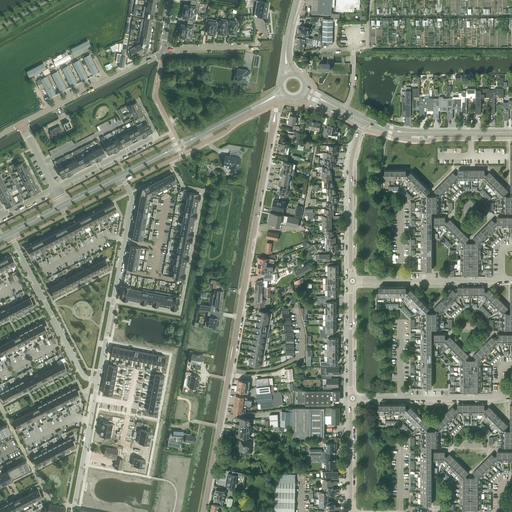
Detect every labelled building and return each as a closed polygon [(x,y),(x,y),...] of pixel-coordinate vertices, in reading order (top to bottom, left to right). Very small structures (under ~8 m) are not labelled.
[(316,0),(316,13),(331,14),(331,13),(331,7),(334,7),(334,0),(316,0)] [(336,0),(336,11),(344,11),(354,12),(354,9),(359,9),(359,0),(336,0)] [(254,16),(266,18),(269,3),(257,1),(254,16)] [(200,4),(190,2),(190,6),(185,5),(184,8),(183,8),(183,11),(198,14),(200,4)] [(187,22),(193,23),(195,13),(198,14),(183,11),(182,14),(183,15),(183,18),(188,19),(187,22)] [(152,27),(153,19),(143,17),(145,17),(145,19),(142,19),(141,25),(152,27)] [(216,28),(217,21),(217,20),(206,18),(205,28),(208,29),(207,34),(210,34),(210,35),(213,36),(214,35),(216,28)] [(226,27),(227,20),(227,19),(220,18),(220,21),(217,21),(216,28),(219,28),(218,33),(221,34),(221,35),(224,35),(224,34),(225,34),(226,27)] [(333,19),(323,18),(322,44),(332,44),(333,19)] [(227,20),(226,27),(229,28),(228,33),(231,33),(231,34),(234,35),(235,34),(237,22),(227,20)] [(179,31),(192,33),(193,23),(187,22),(186,25),(182,25),(181,28),(180,27),(179,31)] [(308,36),(309,33),(308,32),(308,28),(299,26),(299,27),(297,27),(297,29),(298,30),(297,34),(308,36)] [(192,33),(179,31),(179,34),(180,34),(179,37),(187,39),(187,40),(190,40),(190,39),(191,39),(192,33)] [(321,41),(313,39),(305,37),(305,39),(296,38),(294,48),(303,49),(305,42),(308,43),(308,41),(312,42),(312,44),(321,46),(321,41)] [(71,49),(74,55),(91,46),(88,40),(71,49)] [(140,44),(143,51),(147,50),(148,48),(149,44),(141,42),(140,44)] [(140,44),(134,47),(138,54),(143,51),(140,44)] [(138,54),(134,47),(129,49),(130,50),(128,51),(130,56),(132,55),(133,57),(138,54)] [(92,75),(98,72),(89,55),(84,58),(92,75)] [(56,61),(52,63),(54,67),(68,60),(66,56),(60,59),(58,56),(55,58),(56,61)] [(82,80),(87,77),(79,60),(73,63),(82,80)] [(26,72),(29,78),(46,69),(43,63),(26,72)] [(68,66),(62,69),(71,85),(76,83),(68,66)] [(239,69),(237,80),(245,82),(245,80),(249,81),(249,78),(250,78),(251,71),(243,70),(243,69),(239,69)] [(57,71),(52,74),(60,91),(66,88),(57,71)] [(55,94),(47,77),(41,80),(50,96),(55,94)] [(401,103),(405,103),(405,117),(410,117),(410,97),(419,97),(419,88),(410,88),(410,87),(405,87),(405,97),(401,97),(401,103)] [(461,97),(461,112),(461,114),(466,114),(466,97),(475,97),(475,90),(475,88),(466,88),(466,90),(461,90),(461,97)] [(489,97),(489,90),(489,88),(481,88),(481,90),(475,90),(475,97),(475,114),(480,114),(481,97),(489,97)] [(489,90),(489,97),(489,114),(494,114),(494,97),(503,97),(503,88),(495,88),(495,90),(489,90)] [(461,112),(461,97),(452,96),(452,98),(447,98),(447,100),(447,110),(447,119),(452,119),(453,107),(456,107),(456,112),(461,112)] [(447,110),(447,100),(447,98),(443,98),(443,97),(442,97),(439,97),(438,97),(438,98),(433,98),(433,100),(433,119),(438,119),(439,107),(441,107),(441,110),(447,110)] [(433,110),(433,100),(433,98),(424,98),(419,98),(419,100),(419,119),(424,119),(424,107),(427,107),(427,110),(433,110)] [(511,108),(511,99),(508,100),(508,102),(503,102),(503,120),(508,120),(509,109),(511,108)] [(131,112),(140,108),(137,102),(129,106),(128,107),(131,112)] [(142,113),(143,113),(140,108),(131,112),(132,112),(135,117),(142,113)] [(295,125),(295,124),(296,116),(290,115),(288,124),(295,125)] [(66,130),(72,127),(69,121),(64,124),(66,130)] [(319,131),(319,126),(318,126),(319,122),(310,121),(309,125),(306,125),(305,131),(309,132),(310,129),(319,131)] [(143,125),(142,125),(147,135),(148,135),(147,134),(152,132),(148,124),(143,126),(143,125)] [(138,128),(143,137),(147,135),(142,125),(138,128)] [(337,135),(338,131),(337,131),(337,127),(328,125),(327,130),(324,129),(322,136),(327,137),(328,134),(328,133),(337,135)] [(52,137),(63,131),(60,126),(50,131),(51,133),(50,134),(52,137)] [(143,137),(138,128),(133,130),(137,139),(142,137),(143,137)] [(133,130),(128,133),(133,142),(137,139),(133,130)] [(123,135),(128,144),(133,142),(128,133),(123,135)] [(118,138),(123,147),(128,144),(123,135),(118,138)] [(114,140),(119,150),(119,149),(118,149),(123,147),(118,138),(119,139),(114,141),(114,140)] [(109,142),(114,152),(119,150),(114,140),(109,142)] [(114,152),(109,142),(104,145),(104,146),(108,154),(113,152),(114,152)] [(287,147),(279,145),(278,147),(277,147),(276,152),(286,153),(287,147)] [(96,149),(101,159),(101,158),(106,155),(102,147),(97,150),(96,149)] [(91,151),(96,161),(101,159),(96,149),(91,151)] [(87,154),(91,163),(96,161),(91,151),(87,154)] [(82,157),(86,165),(91,163),(87,154),(86,154),(87,155),(82,157)] [(226,156),(224,165),(232,166),(231,171),(238,172),(241,158),(226,156)] [(77,159),(82,168),(86,165),(82,157),(78,160),(77,159)] [(72,161),(77,170),(82,168),(77,159),(72,161)] [(19,170),(27,166),(24,161),(16,165),(19,170)] [(77,170),(72,161),(67,164),(72,173),(73,173),(72,173),(77,170)] [(63,166),(67,176),(72,173),(67,164),(68,165),(63,167),(63,166)] [(29,171),(27,166),(19,170),(17,171),(20,176),(21,175),(29,171)] [(67,176),(63,166),(58,169),(58,170),(62,178),(67,175),(67,176)] [(24,180),(32,176),(29,171),(21,175),(23,180),(24,180)] [(452,171),(448,175),(450,177),(456,183),(459,180),(456,174),(455,174),(454,173),(452,171)] [(406,174),(404,180),(407,183),(413,177),(414,176),(410,172),(409,173),(407,174),(406,174)] [(485,174),(483,180),(485,183),(492,177),(493,175),(489,172),(488,173),(486,175),(485,174)] [(173,174),(168,176),(173,186),(178,183),(175,178),(176,178),(175,177),(173,174)] [(448,175),(445,179),(446,181),(452,187),(456,183),(450,177),(448,175)] [(492,177),(485,183),(489,187),(495,181),(497,179),(493,175),(492,177)] [(24,180),(23,180),(22,180),(25,186),(26,185),(34,181),(32,176),(24,180)] [(168,176),(163,179),(167,188),(173,186),(168,176)] [(413,177),(407,183),(411,187),(417,181),(418,179),(414,176),(413,177)] [(163,179),(157,181),(162,191),(167,188),(163,179)] [(417,181),(411,187),(414,190),(421,184),(422,183),(418,179),(417,181)] [(445,179),(441,183),(442,184),(449,191),(452,187),(446,181),(445,179)] [(495,181),(489,187),(493,191),(499,184),(500,183),(497,179),(495,181)] [(26,185),(28,189),(29,190),(36,185),(34,181),(26,185)] [(157,181),(152,184),(157,192),(162,190),(162,191),(157,181)] [(421,184),(414,190),(418,194),(424,188),(426,187),(422,183),(421,184)] [(441,183),(437,187),(438,188),(445,195),(449,191),(442,184),(441,183)] [(499,184),(493,191),(497,195),(503,188),(504,187),(500,183),(499,184)] [(152,184),(147,187),(152,195),(157,192),(152,184)] [(39,190),(36,185),(29,190),(28,189),(27,190),(30,195),(32,194),(32,195),(35,193),(34,193),(39,190)] [(151,194),(151,195),(152,195),(147,187),(142,189),(141,193),(149,195),(151,194)] [(424,188),(418,194),(421,197),(427,195),(427,194),(428,192),(429,191),(426,187),(424,188)] [(437,187),(433,191),(435,192),(436,194),(436,195),(442,197),(445,195),(438,188),(437,187)] [(503,188),(497,195),(499,197),(506,195),(505,194),(507,192),(508,191),(504,187),(503,188)] [(8,188),(7,188),(7,189),(0,192),(0,194),(1,197),(8,194),(10,193),(8,188)] [(198,200),(199,194),(194,193),(193,192),(193,193),(186,191),(185,198),(198,200)] [(10,193),(8,194),(1,197),(4,202),(12,198),(13,198),(10,193)] [(4,202),(6,207),(11,205),(14,204),(14,203),(12,198),(4,202)] [(186,204),(196,206),(198,200),(185,198),(187,198),(186,204)] [(283,211),(284,201),(274,199),(272,207),(277,208),(276,210),(283,211)] [(113,214),(118,212),(119,212),(114,203),(109,206),(113,214)] [(183,210),(195,212),(196,206),(186,204),(185,210),(183,210)] [(109,217),(113,214),(109,206),(104,208),(109,217)] [(104,219),(109,217),(104,208),(99,211),(104,219)] [(301,217),(302,210),(296,209),(294,216),(301,217)] [(195,212),(183,210),(182,216),(194,218),(195,212)] [(99,222),(104,219),(99,211),(95,213),(99,222)] [(94,224),(99,222),(95,213),(90,216),(94,224)] [(281,229),(282,225),(283,216),(274,214),(273,215),(269,215),(268,223),(267,227),(281,229)] [(89,227),(94,224),(90,216),(85,218),(89,227)] [(183,222),(193,224),(194,218),(182,216),(184,217),(183,222)] [(299,219),(283,216),(282,225),(297,227),(299,219)] [(85,229),(89,227),(85,218),(80,221),(85,229)] [(446,221),(443,228),(446,230),(452,224),(453,223),(450,219),(448,220),(447,222),(446,221)] [(492,219),(488,223),(489,224),(495,231),(498,228),(496,221),(495,222),(493,220),(492,219)] [(80,221),(75,223),(80,232),(85,229),(80,221)] [(181,228),(192,230),(193,224),(183,222),(181,228)] [(75,223),(71,226),(75,234),(80,232),(75,223)] [(452,224),(446,230),(450,234),(456,228),(457,226),(453,223),(452,224)] [(488,223),(484,226),(485,228),(492,234),(495,231),(489,224),(488,223)] [(66,228),(70,237),(75,234),(71,226),(66,228)] [(456,228),(450,234),(454,238),(460,231),(461,230),(457,226),(456,228)] [(484,226),(480,230),(482,232),(488,238),(492,234),(485,228),(484,226)] [(66,228),(61,231),(65,239),(70,237),(66,228)] [(180,234),(191,236),(192,230),(181,228),(180,234)] [(460,231),(454,238),(457,242),(464,235),(465,234),(461,230),(460,231)] [(480,230),(476,234),(478,235),(484,242),(488,238),(482,232),(480,230)] [(61,242),(65,239),(61,231),(56,233),(61,242)] [(277,240),(278,233),(267,231),(266,238),(277,240)] [(56,244),(61,242),(56,233),(51,236),(56,244)] [(179,240),(190,242),(191,236),(180,234),(179,240)] [(464,235),(457,242),(460,244),(466,242),(466,241),(467,239),(469,238),(465,234),(464,235)] [(476,234),(472,238),(474,239),(475,241),(475,242),(481,245),(484,242),(478,235),(476,234)] [(51,247),(56,244),(51,236),(47,238),(51,247)] [(46,249),(51,247),(47,238),(42,240),(46,249)] [(41,252),(46,249),(42,240),(37,243),(41,252)] [(190,242),(179,240),(178,247),(188,249),(190,242)] [(36,254),(41,252),(37,243),(32,245),(36,254)] [(31,257),(36,254),(32,245),(27,248),(31,257)] [(177,253),(187,255),(188,249),(178,247),(177,253)] [(174,258),(186,261),(187,255),(177,253),(176,259),(174,258)] [(329,254),(320,254),(316,254),(315,255),(315,260),(317,261),(317,263),(324,263),(324,260),(331,260),(331,257),(329,257),(329,254)] [(11,267),(16,264),(12,256),(7,258),(11,267)] [(6,269),(11,267),(7,258),(2,261),(6,269)] [(173,264),(185,267),(186,261),(174,258),(173,264)] [(297,258),(287,262),(288,264),(292,263),(294,266),(298,264),(297,258)] [(111,267),(109,262),(107,262),(105,259),(100,262),(105,270),(111,267)] [(98,274),(105,270),(100,262),(94,265),(98,274)] [(327,271),(338,271),(338,265),(336,265),(336,262),(326,262),(326,265),(327,265),(327,271)] [(185,267),(173,264),(172,265),(174,265),(173,271),(184,273),(185,267)] [(296,271),(299,277),(312,269),(309,264),(296,271)] [(92,277),(98,274),(94,265),(88,268),(92,277)] [(86,280),(92,277),(88,268),(81,272),(86,280)] [(184,273),(173,271),(172,277),(177,278),(178,279),(178,278),(183,279),(184,273)] [(79,283),(86,280),(81,272),(75,275),(79,283)] [(73,287),(79,283),(75,275),(68,278),(73,287)] [(66,290),(73,287),(68,278),(62,281),(66,290)] [(212,288),(219,289),(219,285),(219,281),(211,280),(211,283),(213,284),(212,288)] [(270,290),(275,289),(275,287),(270,287),(262,286),(263,280),(255,282),(255,291),(270,292),(270,290)] [(60,293),(66,290),(62,281),(55,285),(60,293)] [(52,297),(60,293),(55,285),(50,287),(52,291),(50,292),(52,297)] [(128,299),(130,289),(130,287),(128,286),(126,286),(124,286),(122,292),(122,293),(121,298),(128,299)] [(146,303),(148,292),(149,290),(142,289),(142,291),(140,301),(146,303)] [(406,291),(404,298),(407,300),(414,293),(410,289),(409,290),(407,291),(406,291)] [(452,289),(448,293),(456,300),(458,297),(456,291),(455,292),(454,290),(452,289)] [(485,291),(482,298),(485,300),(493,293),(489,289),(488,290),(486,292),(485,291)] [(320,298),(330,298),(330,296),(338,296),(338,290),(327,290),(327,295),(320,295),(320,298)] [(215,291),(214,294),(217,294),(216,299),(222,299),(224,291),(217,291),(215,291)] [(269,302),(270,292),(255,291),(254,301),(269,302)] [(414,293),(407,300),(410,304),(418,296),(414,293)] [(448,293),(445,296),(452,304),(456,300),(448,293)] [(493,293),(485,300),(489,304),(497,296),(493,293)] [(200,305),(199,310),(213,312),(214,306),(221,308),(222,299),(216,299),(217,294),(214,294),(212,307),(200,305)] [(160,295),(158,305),(164,306),(166,296),(160,295)] [(172,297),(170,307),(177,308),(178,304),(178,303),(179,296),(177,296),(177,295),(175,295),(173,295),(172,297)] [(166,296),(164,306),(170,307),(172,297),(166,296)] [(418,296),(410,304),(414,308),(422,300),(418,296)] [(445,296),(441,300),(448,308),(452,304),(445,296)] [(497,296),(489,304),(493,308),(500,300),(497,296)] [(30,309),(37,305),(34,300),(32,301),(30,298),(25,300),(30,309)] [(325,307),(336,307),(336,301),(330,301),(330,298),(320,298),(320,301),(325,301),(325,307)] [(23,312),(30,309),(25,300),(19,304),(23,312)] [(422,300),(414,308),(418,312),(425,304),(422,300)] [(441,300),(437,304),(445,311),(448,308),(441,300)] [(500,300),(493,308),(496,312),(504,304),(500,300)] [(17,315),(23,312),(19,304),(12,307),(17,315)] [(425,304),(418,312),(421,314),(427,312),(426,311),(428,309),(429,308),(425,304)] [(437,304),(433,308),(434,309),(436,311),(436,312),(437,312),(442,314),(445,311),(437,304)] [(504,304),(496,312),(499,314),(504,312),(505,312),(505,311),(507,309),(508,308),(504,304)] [(11,318),(17,315),(12,307),(7,310),(11,318)] [(4,319),(5,319),(9,317),(10,319),(11,318),(7,310),(6,310),(5,308),(0,311),(4,319)] [(258,310),(257,316),(271,318),(272,313),(258,310)] [(257,316),(256,322),(270,324),(271,318),(257,316)] [(212,327),(218,328),(219,319),(209,318),(209,322),(206,322),(205,327),(212,328),(212,327)] [(38,325),(42,333),(47,331),(46,327),(48,326),(45,321),(38,325)] [(256,322),(255,328),(269,330),(270,324),(256,322)] [(38,336),(42,333),(38,325),(33,327),(37,336),(38,336)] [(320,332),(320,334),(331,334),(331,332),(336,332),(336,326),(325,326),(325,332),(320,332)] [(33,327),(28,330),(33,338),(32,338),(33,340),(39,337),(38,336),(37,336),(33,327)] [(255,328),(254,334),(268,336),(269,330),(255,328)] [(28,330),(23,332),(28,341),(32,338),(33,338),(28,330)] [(19,336),(19,335),(23,343),(28,341),(23,332),(18,335),(19,336)] [(254,334),(253,340),(267,342),(268,336),(254,334)] [(327,343),(338,343),(338,337),(331,337),(331,334),(320,334),(320,338),(327,338),(327,343)] [(19,347),(24,345),(23,343),(19,335),(19,336),(14,338),(19,347)] [(446,338),(443,345),(446,348),(453,340),(449,336),(448,337),(447,339),(446,338)] [(491,336),(488,340),(495,348),(498,345),(495,338),(494,339),(493,337),(491,336)] [(14,350),(19,347),(14,338),(9,340),(14,350)] [(9,340),(4,343),(9,352),(14,350),(9,340)] [(253,340),(252,346),(266,348),(267,342),(253,340)] [(453,340),(446,348),(449,351),(457,344),(453,340)] [(488,340),(484,344),(491,351),(495,348),(488,340)] [(0,346),(5,355),(9,352),(4,343),(0,345),(0,346)] [(457,344),(449,351),(453,355),(461,347),(457,344)] [(484,344),(480,347),(488,355),(491,351),(484,344)] [(252,346),(251,352),(265,354),(266,348),(252,346)] [(461,347),(453,355),(457,359),(465,351),(461,347)] [(480,347),(476,351),(484,359),(488,355),(480,347)] [(465,351),(457,359),(460,361),(466,359),(466,358),(467,356),(469,355),(465,351)] [(476,351),(472,355),(474,356),(475,358),(475,359),(481,362),(484,359),(476,351)] [(251,352),(250,358),(264,360),(265,354),(251,352)] [(196,365),(195,369),(200,370),(201,366),(201,363),(202,363),(204,356),(199,355),(197,354),(197,355),(192,354),(190,362),(196,363),(196,365)] [(338,356),(327,356),(327,362),(320,362),(320,365),(330,365),(330,362),(338,362),(338,356)] [(264,360),(250,358),(249,363),(262,366),(264,360)] [(58,365),(63,373),(70,369),(67,364),(65,365),(64,362),(59,365),(58,365)] [(58,363),(53,365),(58,376),(63,373),(58,365),(59,365),(58,363)] [(53,365),(47,368),(48,370),(49,370),(53,378),(58,376),(53,365)] [(326,378),(331,379),(331,375),(338,375),(338,367),(326,367),(326,374),(322,374),(322,378),(326,378)] [(39,375),(44,383),(48,381),(44,372),(43,370),(39,372),(40,374),(39,375)] [(48,381),(53,378),(49,370),(48,370),(44,372),(48,381)] [(34,388),(39,386),(34,377),(35,377),(34,375),(29,378),(34,388)] [(39,386),(44,383),(39,375),(35,377),(34,377),(39,386)] [(191,375),(189,388),(198,389),(200,377),(191,375)] [(29,391),(34,388),(29,378),(24,380),(28,389),(29,391)] [(256,379),(256,386),(269,384),(269,378),(256,379)] [(331,379),(326,378),(326,386),(323,386),(323,390),(330,390),(331,390),(331,387),(338,387),(338,378),(331,379)] [(23,391),(28,389),(24,380),(19,383),(23,391)] [(19,383),(14,385),(18,394),(23,391),(19,383)] [(258,394),(274,392),(273,384),(269,384),(256,386),(257,394),(258,393),(258,394)] [(9,388),(14,396),(18,394),(14,385),(9,388)] [(78,385),(71,389),(76,400),(77,399),(76,397),(80,395),(79,392),(81,391),(78,385)] [(14,396),(9,388),(4,390),(9,399),(14,396)] [(76,400),(71,389),(66,392),(71,402),(76,400)] [(4,390),(0,392),(0,399),(2,398),(4,401),(9,399),(4,390)] [(330,391),(330,390),(323,390),(297,390),(297,403),(305,403),(305,405),(330,405),(330,399),(332,399),(339,399),(339,390),(332,390),(332,391),(330,391)] [(61,394),(66,403),(70,400),(71,402),(66,392),(61,394)] [(274,392),(258,394),(256,395),(258,409),(277,407),(282,403),(281,392),(274,392)] [(56,396),(62,407),(61,405),(66,403),(61,394),(56,396)] [(234,400),(251,403),(252,400),(247,399),(248,397),(235,395),(234,400)] [(62,407),(56,396),(52,399),(57,409),(62,407)] [(57,409),(52,399),(47,401),(52,412),(57,409)] [(52,412),(47,401),(42,404),(47,414),(52,412)] [(47,414),(42,404),(37,406),(43,417),(42,415),(46,413),(47,415),(47,414)] [(32,409),(38,419),(43,417),(37,406),(32,409)] [(406,408),(403,415),(406,418),(414,410),(410,406),(409,407),(407,409),(406,408)] [(452,406),(448,410),(456,418),(458,415),(456,408),(455,409),(453,407),(452,406)] [(485,409),(482,415),(485,418),(493,410),(489,406),(487,407),(486,409),(485,409)] [(339,408),(332,408),(294,408),(292,437),(309,437),(323,437),(323,423),(331,423),(339,423),(339,408)] [(38,419),(32,409),(31,410),(32,412),(28,413),(33,422),(38,419)] [(414,410),(406,418),(410,421),(418,414),(414,410)] [(448,410),(444,414),(452,421),(456,418),(448,410)] [(493,410),(485,418),(489,421),(496,414),(493,410)] [(281,411),(280,426),(292,427),(293,412),(281,411)] [(24,416),(28,424),(33,422),(28,413),(24,416)] [(269,414),(270,427),(278,426),(277,414),(269,414)] [(418,414),(410,421),(414,425),(421,417),(418,414)] [(444,414),(441,417),(448,425),(452,421),(444,414)] [(496,414),(489,421),(492,425),(500,417),(496,414)] [(19,418),(23,427),(28,424),(24,416),(19,418)] [(240,421),(239,424),(250,425),(251,419),(236,417),(236,420),(240,421)] [(421,417),(414,425),(417,429),(425,421),(421,417)] [(441,417),(437,421),(444,429),(448,425),(441,417)] [(500,417),(492,425),(496,429),(504,421),(500,417)] [(23,427),(19,418),(14,421),(15,424),(13,425),(16,431),(23,427)] [(102,421),(101,429),(113,431),(115,425),(107,423),(107,422),(102,421)] [(425,421),(417,429),(420,432),(425,430),(427,429),(426,428),(428,426),(429,425),(425,421)] [(437,421),(433,425),(434,426),(436,428),(435,429),(437,430),(442,432),(444,429),(437,421)] [(504,421),(496,429),(499,432),(505,429),(505,428),(506,426),(508,425),(504,421)] [(249,431),(250,425),(239,424),(235,423),(235,426),(239,427),(238,430),(249,431)] [(7,424),(2,427),(7,435),(12,432),(9,427),(7,424)] [(99,431),(99,435),(112,437),(113,431),(101,429),(100,431),(99,431)] [(138,435),(138,436),(150,438),(151,430),(147,429),(146,431),(140,429),(139,436),(138,435)] [(173,433),(173,437),(182,438),(183,438),(182,440),(185,441),(186,441),(186,442),(189,443),(189,442),(195,443),(196,436),(190,435),(190,434),(183,432),(183,431),(174,430),(173,433)] [(170,433),(168,446),(179,448),(182,438),(173,437),(173,433),(170,433)] [(66,440),(69,444),(71,448),(76,446),(74,443),(77,441),(74,436),(66,440)] [(138,436),(136,442),(139,442),(138,444),(143,445),(143,443),(149,444),(150,438),(138,436)] [(69,444),(66,440),(62,442),(66,451),(71,448),(69,444)] [(235,452),(234,458),(241,459),(241,451),(251,452),(252,441),(240,440),(239,453),(235,452)] [(66,451),(62,442),(57,445),(61,453),(66,451)] [(309,449),(308,455),(311,455),(329,455),(329,451),(334,451),(335,451),(336,451),(336,445),(336,442),(326,442),(323,442),(323,451),(321,451),(321,449),(309,449)] [(52,447),(56,456),(61,453),(57,445),(52,447)] [(46,448),(52,458),(56,456),(52,447),(47,449),(46,448)] [(104,455),(108,456),(107,458),(116,460),(114,468),(121,470),(123,460),(116,458),(118,450),(105,447),(104,455)] [(52,458),(46,448),(41,450),(47,461),(52,458)] [(38,455),(42,463),(47,461),(41,450),(42,452),(38,455)] [(445,456),(443,462),(446,465),(453,457),(449,453),(448,454),(446,456),(445,456)] [(491,453),(487,457),(495,465),(498,462),(495,456),(494,456),(493,454),(491,453)] [(30,458),(33,464),(35,463),(37,466),(42,463),(38,455),(30,458)] [(329,455),(311,455),(311,459),(323,459),(323,467),(326,467),(336,467),(336,459),(335,459),(335,458),(334,458),(334,459),(329,459),(329,455)] [(453,457),(446,465),(449,469),(457,461),(453,457)] [(487,457),(484,461),(491,469),(495,465),(487,457)] [(133,458),(131,465),(139,466),(139,467),(144,468),(144,464),(145,465),(146,461),(133,458)] [(29,466),(26,460),(21,463),(25,471),(30,469),(29,466)] [(457,461),(449,469),(453,472),(461,465),(457,461)] [(484,461),(480,464),(487,472),(491,469),(484,461)] [(25,471),(21,463),(17,465),(21,474),(25,471)] [(480,464),(476,468),(484,476),(487,472),(480,464)] [(21,474),(17,465),(12,468),(16,476),(21,474)] [(461,465),(453,472),(457,476),(464,468),(461,465)] [(8,470),(8,471),(12,478),(16,476),(12,468),(8,470)] [(464,468),(457,476),(460,479),(466,476),(466,475),(467,474),(468,472),(464,468)] [(476,468),(472,472),(473,474),(475,475),(475,476),(481,479),(484,476),(476,468)] [(12,478),(8,471),(3,473),(8,483),(13,481),(12,478)] [(242,473),(237,472),(232,471),(232,474),(227,474),(225,485),(228,486),(228,487),(229,487),(230,486),(234,487),(236,476),(242,477),(242,473)] [(8,483),(3,473),(0,474),(0,479),(3,485),(8,483)] [(274,511),(294,511),(295,482),(275,482),(274,511)] [(33,492),(38,501),(45,497),(42,492),(40,493),(38,489),(33,492)] [(214,500),(213,504),(222,505),(225,491),(215,489),(214,500)] [(33,503),(38,501),(33,492),(28,495),(33,503)] [(28,506),(33,503),(28,495),(24,497),(28,506)] [(24,497),(19,500),(23,508),(28,506),(24,497)] [(13,500),(8,503),(13,511),(17,509),(14,502),(13,500)] [(19,500),(14,502),(17,509),(18,511),(23,508),(19,500)] [(8,503),(3,505),(6,511),(11,511),(13,511),(8,503)] [(211,503),(210,511),(214,511),(217,511),(219,505),(222,505),(213,504),(211,503)]
